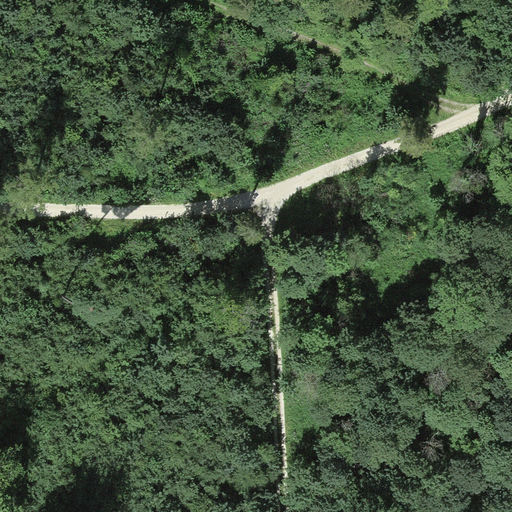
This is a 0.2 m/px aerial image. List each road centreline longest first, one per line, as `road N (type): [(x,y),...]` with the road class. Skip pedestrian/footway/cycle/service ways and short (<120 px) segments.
road 1 (track): [(511,94),(266,197),(144,216),(0,211)]
road 2 (track): [(266,197),(281,511)]
road 3 (track): [(458,119),(362,70),(188,0)]
